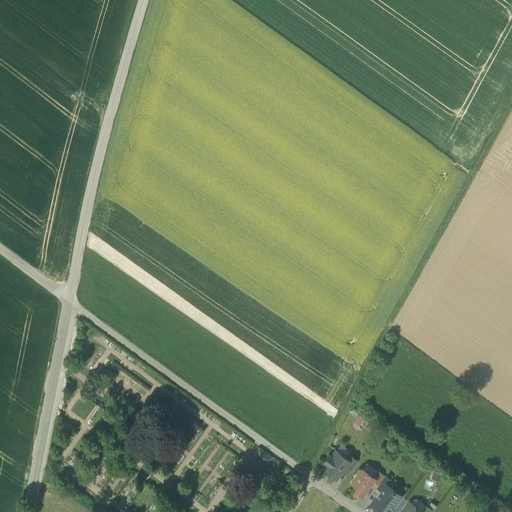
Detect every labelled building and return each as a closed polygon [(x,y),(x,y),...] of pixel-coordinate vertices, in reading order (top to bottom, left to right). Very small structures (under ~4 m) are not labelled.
[(271,457),(259,448),(254,454),(266,463),(271,457)] [(335,450),(331,455),(329,454),(323,461),(326,463),(322,468),(336,477),(342,469),(343,468),(340,466),(346,458),(345,458),(335,450)] [(357,461),(348,454),(345,458),(346,458),(340,466),(343,468),(342,469),(348,474),(357,461)] [(373,475),(362,467),(360,468),(350,481),(355,487),(353,490),(361,496),(369,485),(375,477),(373,475)] [(441,471),(434,469),(432,477),(439,478),(441,471)] [(384,475),(377,470),(373,475),(375,477),(369,485),(374,489),(384,475)] [(389,479),(384,475),(374,489),(371,493),(376,497),(385,484),(389,479)] [(376,497),(371,503),(383,511),(386,511),(399,495),(392,490),(392,489),(385,484),(376,497)] [(423,511),(422,511),(409,502),(401,511),(423,511)]
